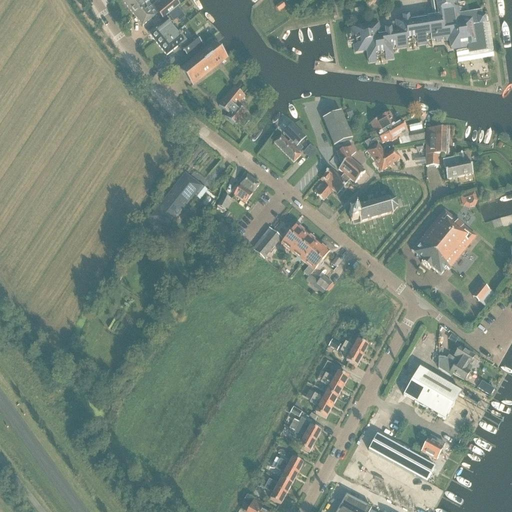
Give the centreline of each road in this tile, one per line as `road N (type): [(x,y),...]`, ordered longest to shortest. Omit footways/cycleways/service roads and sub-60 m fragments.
road 1 (unclassified): [(327,227),(167,99),(91,0)]
road 2 (unclassified): [(304,511),(414,310),(371,265)]
road 3 (residential): [(371,265),(425,203),(421,184),(379,178),(327,227)]
road 4 (tertiary): [(81,511),(0,401)]
